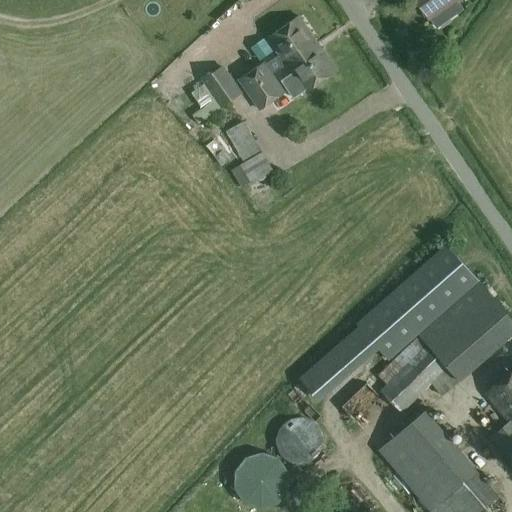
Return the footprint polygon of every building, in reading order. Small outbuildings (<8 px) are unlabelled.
[(416,0),(429,18),(429,17),(436,27),(462,9),(455,0),(416,0)] [(263,63),(238,80),(248,94),(273,77),(271,75),(285,65),(318,43),(302,19),(299,16),(267,38),(269,42),(278,55),(264,64),(263,63)] [(291,73),(281,79),(293,97),(303,90),(304,92),(337,69),(318,43),(285,65),(291,73)] [(188,79),(202,69),(195,60),(182,71),(188,79)] [(223,66),(203,80),(216,98),(221,106),(241,93),(223,66)] [(273,77),(248,94),(258,108),(283,91),(273,77)] [(216,98),(192,114),(198,122),(221,106),(216,98)] [(244,121),(226,132),(244,162),(240,165),(251,182),(252,184),(259,179),(260,180),(274,171),(244,121)] [(389,359),(479,280),(447,244),(357,323),(359,326),(379,349),(389,359)] [(419,334),(419,335),(447,367),(459,381),(497,349),(483,333),(507,312),(480,280),(419,334)] [(497,349),(511,335),(511,317),(507,312),(483,333),(497,349)] [(379,349),(359,326),(299,378),(320,401),(379,349)] [(431,383),(447,367),(419,335),(414,339),(423,349),(387,386),(381,393),(401,413),(431,383)] [(423,349),(414,339),(378,377),(387,386),(423,349)] [(431,383),(442,396),(459,381),(447,367),(431,383)] [(511,450),(511,368),(485,392),(510,421),(490,438),(500,449),(506,444),(511,450)] [(344,399),(373,426),(390,407),(362,381),(344,399)] [(430,509),(476,471),(426,411),(380,450),(430,509)] [(279,429),(276,439),(279,450),(284,458),(293,462),(303,464),(313,461),(320,452),(323,443),(322,434),(319,426),(310,420),(300,417),(291,419),(285,423),(279,429)] [(235,471),(235,488),(245,503),(262,509),(279,504),(289,490),(290,472),(280,457),(263,452),(246,456),(235,471)] [(476,511),(497,495),(476,471),(430,509),(432,511),(476,511)]
